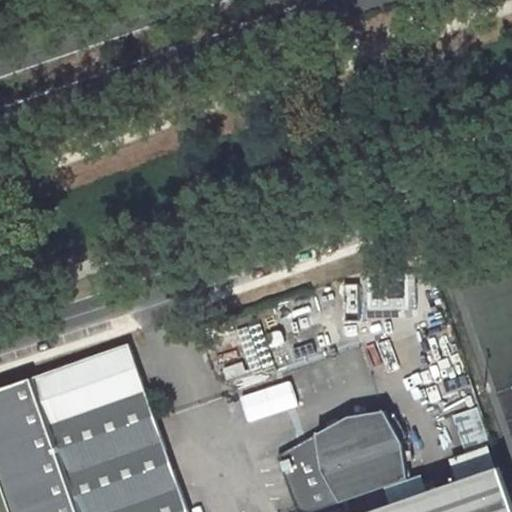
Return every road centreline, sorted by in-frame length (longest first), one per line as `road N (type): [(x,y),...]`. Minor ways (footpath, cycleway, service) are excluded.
road 1 (unclassified): [(0,340),(511,163)]
road 2 (primary): [(0,121),(356,0)]
road 3 (primary): [(186,0),(0,63)]
